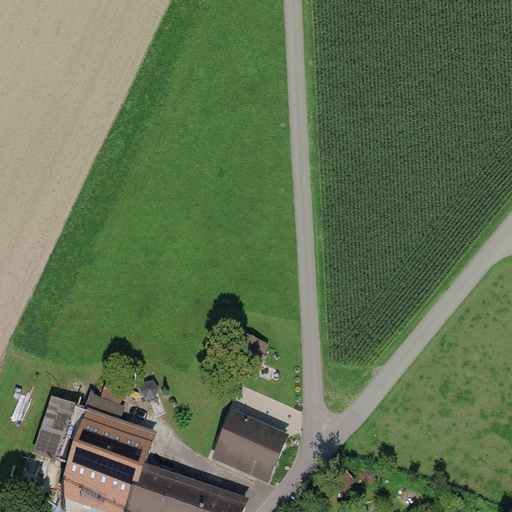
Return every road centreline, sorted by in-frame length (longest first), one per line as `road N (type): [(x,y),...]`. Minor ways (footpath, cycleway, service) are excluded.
road 1 (track): [(317,460),(291,0)]
road 2 (unclassified): [(511,232),(272,511)]
